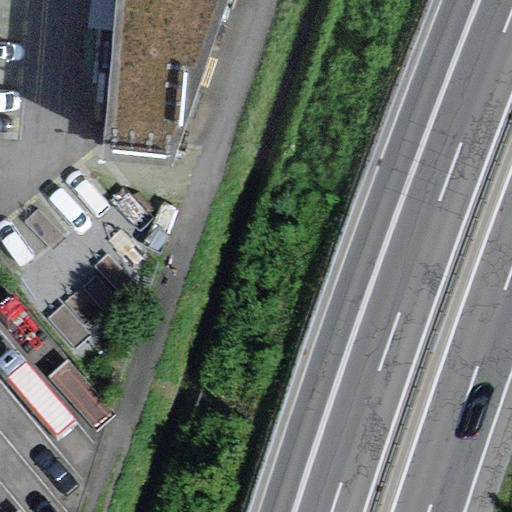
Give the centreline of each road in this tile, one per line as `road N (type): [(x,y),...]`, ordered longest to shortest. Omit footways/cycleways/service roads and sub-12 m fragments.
road 1 (motorway): [(511,16),(331,511)]
road 2 (motorway): [(430,511),(511,276)]
